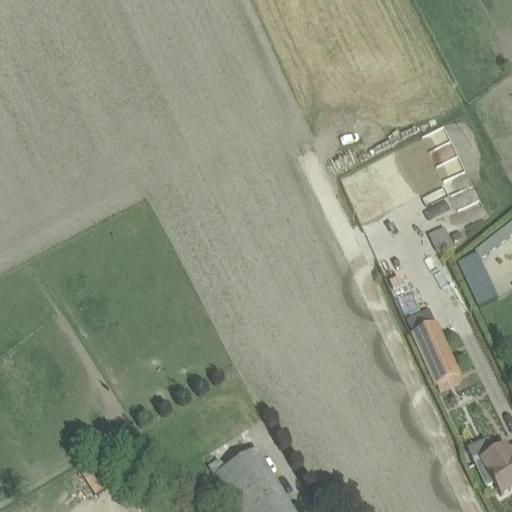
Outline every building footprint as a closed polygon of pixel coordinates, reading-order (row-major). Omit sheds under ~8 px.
[(511,223),(475,253),(482,262),(511,237),(511,223)] [(430,240),(438,256),(456,247),(448,231),(430,240)] [(409,335),(433,388),(460,376),(436,322),(409,335)] [(484,488),(492,485),(500,497),(511,489),(511,449),(508,451),(505,446),(480,462),(481,464),(474,467),(484,488)] [(213,478),(233,511),(291,511),(256,453),(213,478)] [(158,475),(171,495),(182,487),(169,468),(158,475)]
